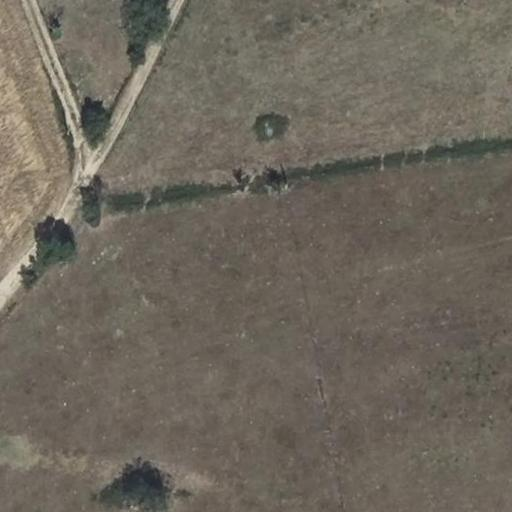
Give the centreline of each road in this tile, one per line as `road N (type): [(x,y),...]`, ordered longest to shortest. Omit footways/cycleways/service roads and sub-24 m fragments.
road 1 (track): [(178,0),(81,184)]
road 2 (track): [(81,184),(78,128),(28,0)]
road 3 (track): [(0,297),(81,184)]
